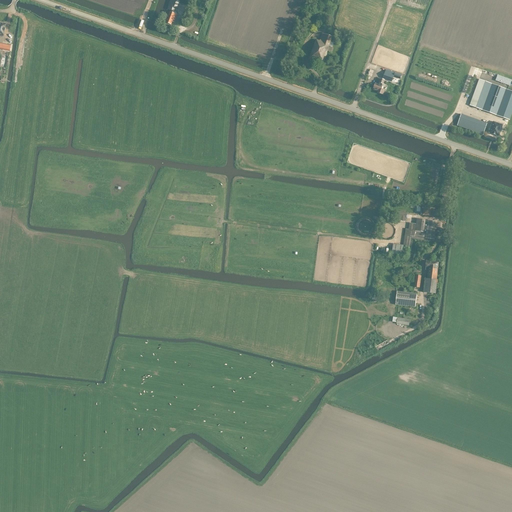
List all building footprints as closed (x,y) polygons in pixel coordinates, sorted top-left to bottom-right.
[(170,10),(170,11),(168,15),(169,15),(166,22),(171,24),(172,20),(175,21),(177,14),(176,14),(176,12),(174,11),(175,7),(177,8),(180,1),(176,0),(170,0),(167,9),(170,10)] [(332,37),(332,36),(322,33),(319,40),(316,39),(309,59),(323,64),(329,46),(332,47),(334,38),(332,37)] [(0,48),(10,50),(11,45),(0,42),(0,48)] [(396,77),(397,74),(386,69),(385,72),(383,78),(392,81),(393,76),(396,77)] [(511,80),(497,75),(495,81),(509,86),(511,80)] [(377,93),(383,95),(384,90),(381,89),(384,80),(380,78),(379,82),(378,84),(375,83),(373,89),(377,91),(377,93)] [(484,111),(510,120),(511,112),(511,90),(496,85),(493,84),(478,79),(469,105),(484,110),(484,111)] [(457,126),(483,135),(487,123),(461,114),(457,126)] [(498,136),(502,125),(493,121),(489,133),(498,136)] [(420,215),(434,216),(435,208),(432,208),(432,206),(421,205),(420,215)] [(403,246),(409,246),(410,236),(435,239),(437,221),(417,219),(416,224),(409,223),(408,229),(405,229),(403,246)] [(391,255),(401,256),(403,245),(393,244),(391,255)] [(423,292),(436,293),(439,262),(426,260),(425,270),(428,270),(427,279),(425,278),(423,292)] [(396,305),(415,307),(417,294),(397,292),(396,305)] [(396,324),(409,325),(410,319),(397,317),(396,324)]
